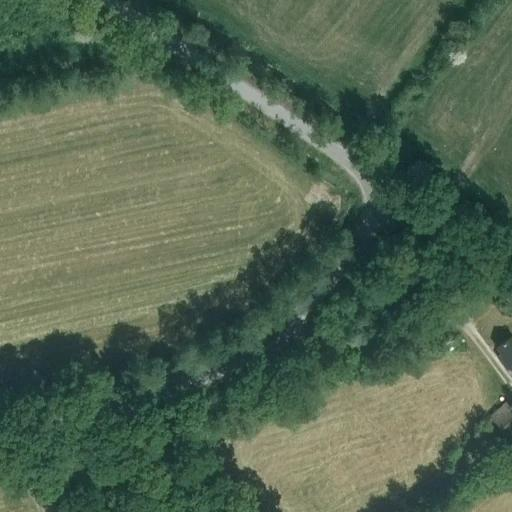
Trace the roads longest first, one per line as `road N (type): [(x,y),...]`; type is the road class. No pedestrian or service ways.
road 1 (tertiary): [(0,433),(210,376),(258,344),(330,275),(395,189)]
road 2 (unclassified): [(395,189),(106,0)]
road 3 (track): [(285,318),(346,339),(384,338),(457,314),(511,387)]
road 4 (tertiary): [(511,281),(395,189)]
